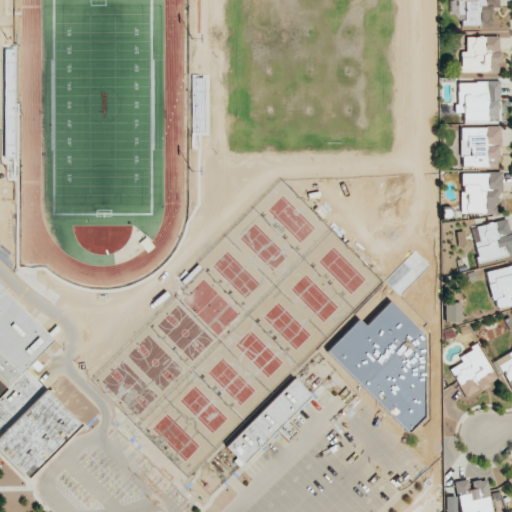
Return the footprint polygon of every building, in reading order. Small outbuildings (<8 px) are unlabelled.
[(498,0),(460,0),(462,1),(463,1),(464,21),(461,21),(461,26),(480,25),(480,27),(490,27),(490,17),(488,15),(488,12),(491,12),(491,7),(498,7),(498,0)] [(498,37),(474,37),(474,43),(473,43),(471,44),(471,48),(473,49),(473,54),(474,55),(473,57),(460,57),(461,66),(457,66),(457,74),(497,73),(497,63),(501,62),(501,52),(495,52),(495,51),(498,49),(498,37)] [(498,81),(475,81),(475,83),(457,83),(457,92),(467,92),(467,94),(465,94),(463,96),(463,121),(487,121),(487,119),(496,118),(496,111),(498,110),(498,104),(496,102),(499,102),(498,81)] [(485,126),(485,128),(461,129),(461,139),(466,139),(466,147),(469,147),(469,156),(461,156),(462,167),(471,166),(471,168),(497,168),(496,160),(498,160),(498,147),(500,147),(500,126),(485,126)] [(487,172),(487,173),(461,174),(461,185),(464,185),(462,186),(462,191),(464,193),(467,193),(467,203),(464,205),(464,211),(467,213),(479,212),(481,214),(495,214),(495,192),(502,192),(502,178),(500,178),(500,171),(487,172)] [(484,225),(485,231),(484,231),(482,233),(483,237),(485,237),(486,242),(488,243),(487,245),(475,248),(478,257),(476,258),(477,263),(511,253),(511,233),(498,237),(497,235),(508,232),(509,230),(505,219),(484,225)] [(511,305),(498,309),(497,307),(496,306),(494,302),(495,301),(495,299),(501,297),(499,288),(495,289),(494,283),(488,284),(484,271),(509,265),(508,264),(511,263),(511,305)] [(0,511),(0,285),(53,338),(24,368),(83,424),(29,478),(0,449),(0,511)] [(460,321),(444,322),(444,303),(460,303),(460,321)] [(364,330),(353,319),(326,348),(337,358),(364,330)] [(342,363),(352,373),(379,345),(368,335),(342,363)] [(465,396),(454,377),(459,374),(458,372),(459,370),(462,368),(464,369),(467,366),(469,367),(469,364),(463,354),(471,350),(469,346),(475,342),(495,377),(486,382),(488,386),(479,391),(478,389),(465,396)] [(511,365),(510,364),(507,366),(507,368),(508,370),(503,373),(511,389),(511,365)] [(225,446),(242,463),(276,430),(287,441),(296,432),(285,421),(311,396),(294,378),(225,446)] [(459,511),(453,482),(466,479),(468,489),(472,488),(470,481),(479,479),(479,480),(485,479),(488,491),(489,496),(488,496),(491,511),(486,511),(459,511)] [(490,493),(498,492),(499,500),(492,501),(490,493)] [(444,511),(444,496),(455,496),(455,511),(444,511)]
